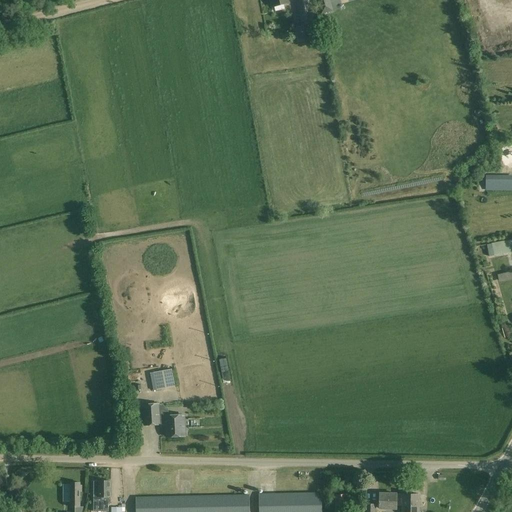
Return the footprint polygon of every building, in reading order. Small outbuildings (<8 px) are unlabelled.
[(299,0),(296,1),(301,26),(315,23),(310,0),(299,0)] [(333,11),(330,0),(317,0),(321,14),(333,11)] [(511,279),(509,271),(497,274),(500,282),(511,279)] [(172,368),(153,372),(156,390),(176,386),(172,368)] [(184,435),(183,414),(166,415),(166,416),(159,416),(158,403),(144,404),(146,424),(160,423),(167,423),(167,436),(184,435)] [(197,424),(196,415),(186,416),(187,425),(197,424)] [(111,504),(111,482),(94,481),(94,511),(96,511),(108,511),(109,504),(111,504)] [(80,483),(71,483),(71,507),(75,507),(75,511),(82,511),(84,507),(80,507),(80,492),(83,492),(83,486),(80,486),(80,483)] [(322,511),(322,492),(259,494),(259,511),(322,511)] [(335,494),(336,511),(348,511),(347,494),(335,494)] [(397,505),(399,505),(399,494),(380,494),(380,509),(397,509),(397,505)] [(419,511),(419,494),(399,494),(399,505),(403,505),(402,511),(419,511)] [(135,511),(250,511),(250,495),(136,497),(135,511)]
